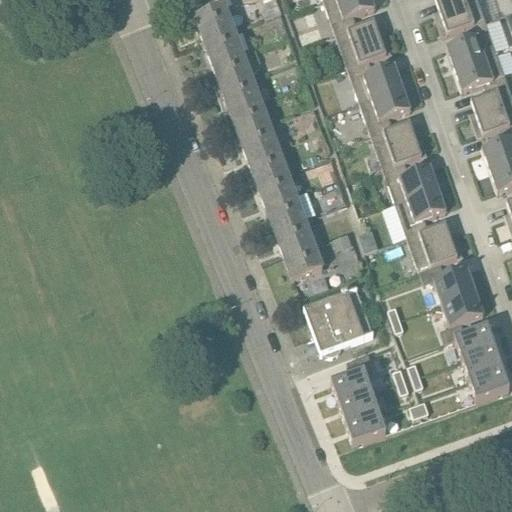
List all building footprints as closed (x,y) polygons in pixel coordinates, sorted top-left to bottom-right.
[(345,0),(323,8),(335,41),(356,33),(353,23),(374,15),(369,0),(345,0)] [(485,27),(475,0),(451,0),(434,6),(438,18),(433,19),(441,43),(463,35),(485,27)] [(493,14),(511,7),(511,0),(480,0),(482,5),(489,3),(493,14)] [(202,46),(232,35),(224,11),(193,22),(202,46)] [(511,17),(487,26),(496,53),(511,48),(511,17)] [(373,27),(356,33),(335,41),(347,76),(369,68),(390,61),(382,37),(377,39),(373,27)] [(496,61),(485,27),(463,35),(467,46),(445,54),(453,76),(496,61)] [(211,70),(241,59),(232,35),(202,46),(211,70)] [(220,94),(250,82),(241,59),(211,70),(220,94)] [(508,94),(496,61),(453,76),(461,98),(482,91),(486,102),(508,94)] [(369,68),(347,76),(359,109),(402,94),(394,71),(372,79),(369,68)] [(229,118),(259,106),(250,82),(220,94),(229,118)] [(402,94),(359,109),(370,142),(392,135),(388,124),(410,116),(402,94)] [(511,131),(511,105),(508,94),(486,102),(470,107),(474,119),(469,121),(477,144),(499,136),(511,131)] [(238,142),(268,130),(259,106),(229,118),(238,142)] [(409,129),(392,135),(370,142),(382,177),(404,170),(426,162),(418,139),(413,140),(409,129)] [(247,166),(277,154),(268,130),(238,142),(247,166)] [(511,168),(511,131),(499,136),(502,147),(481,155),(488,177),(511,168)] [(256,189),(286,178),(277,154),(247,166),(256,189)] [(511,193),(511,168),(488,177),(496,199),(511,193)] [(404,170),(382,177),(394,210),(437,195),(430,173),(408,180),(404,170)] [(265,213),(295,202),(286,178),(256,189),(265,213)] [(437,195),(394,210),(406,244),(427,236),(424,225),(445,217),(437,195)] [(273,237),(304,226),(295,202),(265,213),(273,237)] [(282,261),(313,250),(304,226),(273,237),(282,261)] [(431,247),(427,236),(406,244),(418,278),(461,263),(453,239),(431,247)] [(313,250),(282,261),(291,285),(322,274),(313,250)] [(439,271),(419,278),(423,291),(433,287),(444,283),(439,271)] [(444,283),(433,287),(441,310),(473,299),(465,276),(444,283)] [(372,341),(364,319),(355,296),(346,299),(346,297),(340,299),(341,301),(303,316),(303,317),(304,317),(312,338),(320,359),(319,359),(319,361),(336,354),(336,355),(337,356),(338,357),(339,358),(341,358),(343,358),(344,357),(345,357),(346,356),(346,355),(347,354),(347,353),(347,351),(347,350),(372,341)] [(441,310),(449,333),(460,329),(481,322),(473,299),(441,310)] [(398,326),(394,314),(387,317),(391,328),(398,326)] [(402,337),(398,326),(391,328),(395,340),(402,337)] [(460,329),(449,333),(439,337),(444,350),(454,346),(465,342),(460,329)] [(465,342),(454,346),(461,367),(493,356),(486,335),(465,342)] [(500,376),(493,356),(461,367),(468,387),(500,376)] [(351,383),(363,379),(372,375),(367,361),(346,369),(351,383)] [(418,382),(414,371),(407,373),(411,385),(418,382)] [(404,387),(400,376),(392,378),(396,390),(404,387)] [(468,387),(475,408),(507,397),(500,376),(468,387)] [(351,383),(330,390),(338,411),(370,399),(363,379),(351,383)] [(418,382),(411,385),(415,396),(422,393),(418,382)] [(396,390),(400,401),(408,398),(404,387),(396,390)] [(377,420),(370,399),(338,411),(345,431),(377,420)] [(420,422),(428,420),(424,408),(416,411),(420,422)] [(413,425),(420,422),(416,411),(409,414),(413,425)] [(345,431),(352,452),(384,441),(377,420),(345,431)] [(420,456),(380,466),(383,478),(423,468),(420,456)]
